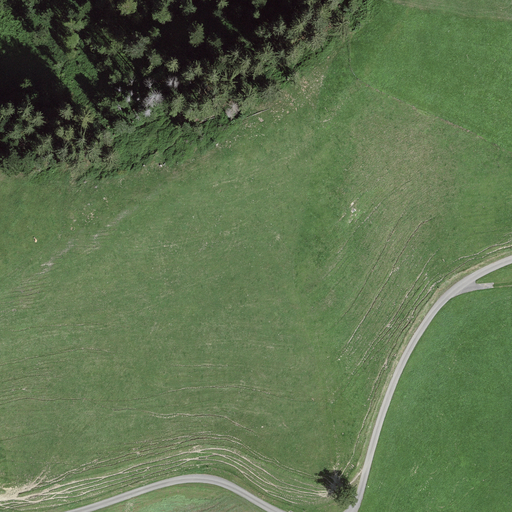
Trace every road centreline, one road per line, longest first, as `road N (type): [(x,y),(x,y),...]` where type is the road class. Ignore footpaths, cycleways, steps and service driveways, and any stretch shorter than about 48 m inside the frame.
road 1 (unclassified): [(511,259),(455,289),(425,322),(393,382),(351,511)]
road 2 (unclassified): [(280,511),(203,476),(73,511)]
